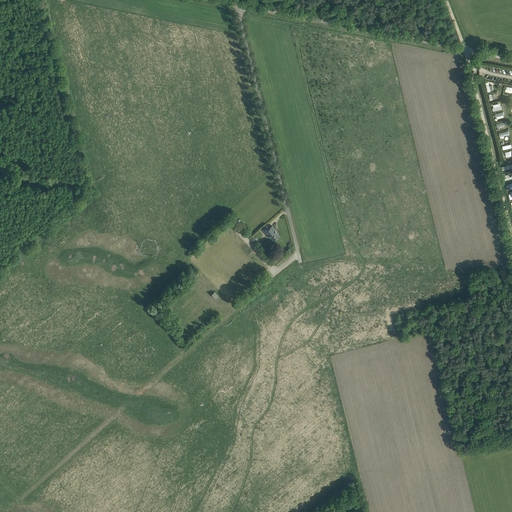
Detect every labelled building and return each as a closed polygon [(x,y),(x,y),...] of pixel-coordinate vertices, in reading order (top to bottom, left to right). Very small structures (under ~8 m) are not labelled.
[(492,105),(493,111),(502,109),(501,102),(492,105)] [(267,234),(274,241),(280,236),(275,230),(275,229),(272,226),(269,229),(266,225),(262,229),(267,235),(267,234)] [(210,248),(223,263),(242,246),(229,231),(210,248)] [(230,299),(264,269),(246,250),(213,280),(230,299)] [(205,287),(203,285),(196,293),(198,295),(205,287)] [(212,293),(198,305),(202,310),(216,297),(212,293)]
